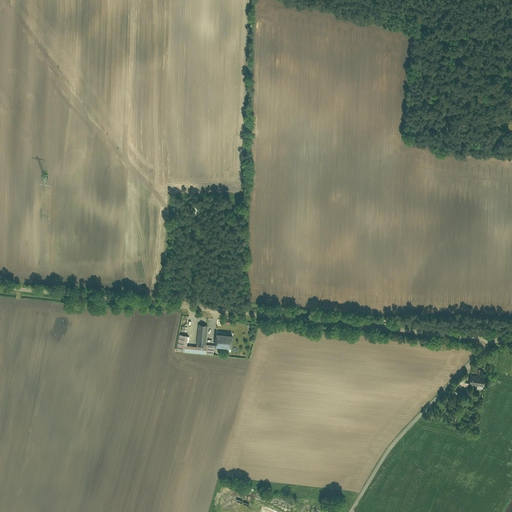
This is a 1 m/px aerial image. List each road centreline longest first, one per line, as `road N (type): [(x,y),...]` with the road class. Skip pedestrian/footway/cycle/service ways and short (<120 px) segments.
road 1 (residential): [(492,341),(0,287)]
road 2 (residential): [(492,341),(397,438),(351,511)]
